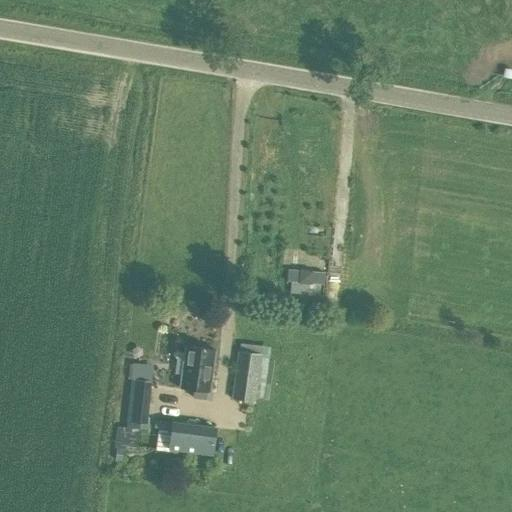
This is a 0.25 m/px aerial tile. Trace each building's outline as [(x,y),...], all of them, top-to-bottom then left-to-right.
[(405,280),(406,219),(377,218),(375,280),(405,280)] [(409,277),(419,280),(423,262),(413,260),(409,277)] [(287,281),(323,284),(324,272),(288,269),(287,281)] [(336,285),(358,285),(358,272),(336,272),(336,285)] [(182,345),(177,389),(207,392),(213,349),(182,345)] [(235,351),(229,400),(253,403),(259,354),(235,351)] [(128,378),(122,427),(144,430),(149,381),(128,378)] [(152,418),(150,440),(160,441),(162,419),(152,418)] [(170,423),(166,449),(211,455),(214,429),(170,423)]
